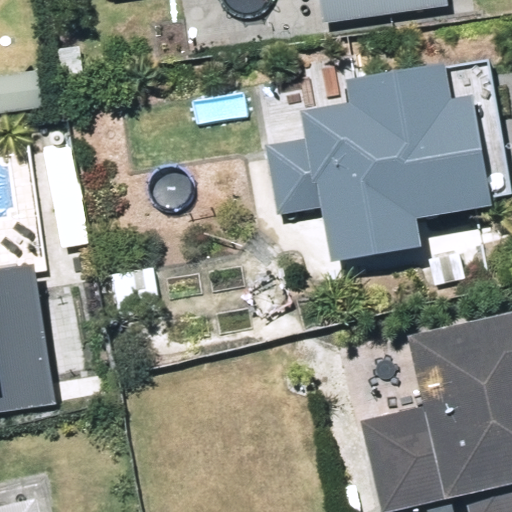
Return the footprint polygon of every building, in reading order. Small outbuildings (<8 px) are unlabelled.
[(105,0),(107,10),(165,0),(297,0),(297,2),(305,0),(316,0),(321,36),(444,17),(441,0),(105,0)] [(40,75),(0,78),(0,121),(43,118),(40,75)] [(413,245),(486,234),(467,124),(447,126),(442,94),(346,109),(344,96),(317,100),(320,118),(344,114),(347,132),(297,141),(299,154),(265,159),(277,228),(310,223),(308,211),(315,209),(328,287),(418,272),(413,245)] [(95,252),(75,151),(48,156),(67,257),(95,252)] [(161,274),(119,273),(118,317),(159,319),(161,274)] [(511,511),(511,341),(406,365),(418,422),(362,434),(379,511),(425,511),(438,509),(438,511),(511,511)]
